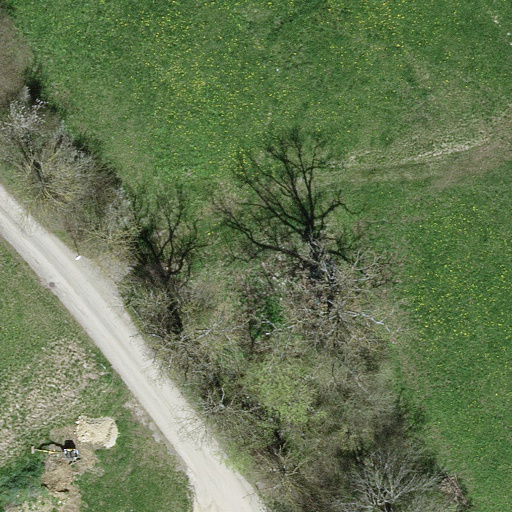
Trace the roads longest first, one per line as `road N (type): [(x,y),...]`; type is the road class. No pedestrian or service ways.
road 1 (track): [(72,309),(201,218),(511,154)]
road 2 (unclassified): [(236,511),(0,219)]
